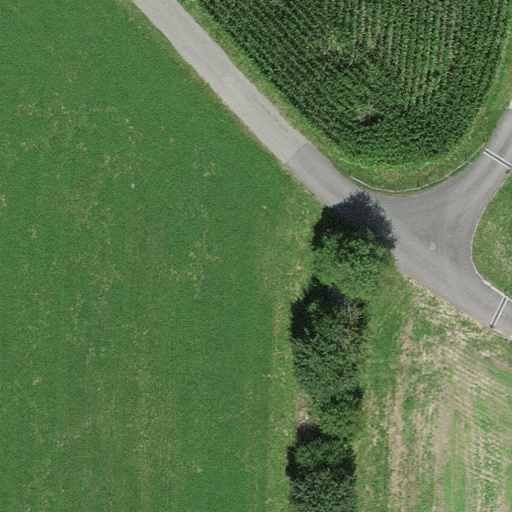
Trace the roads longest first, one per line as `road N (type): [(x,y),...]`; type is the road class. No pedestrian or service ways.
road 1 (unclassified): [(422,263),(272,142),(148,0)]
road 2 (unclassified): [(422,263),(486,179),(511,119)]
